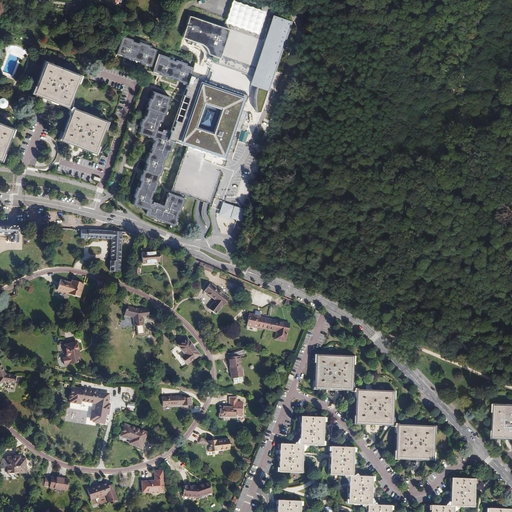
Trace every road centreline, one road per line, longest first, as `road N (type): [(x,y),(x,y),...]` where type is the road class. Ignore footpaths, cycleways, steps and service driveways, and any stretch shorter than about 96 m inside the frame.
road 1 (residential): [(481,450),(422,494),(402,493),(335,416),(293,394)]
road 2 (residential): [(48,55),(134,87),(93,213)]
road 3 (tertiary): [(481,450),(361,325),(329,305)]
road 4 (residential): [(246,511),(293,394)]
road 5 (tertiary): [(269,283),(226,257),(155,232)]
road 6 (tertiary): [(155,232),(269,283)]
